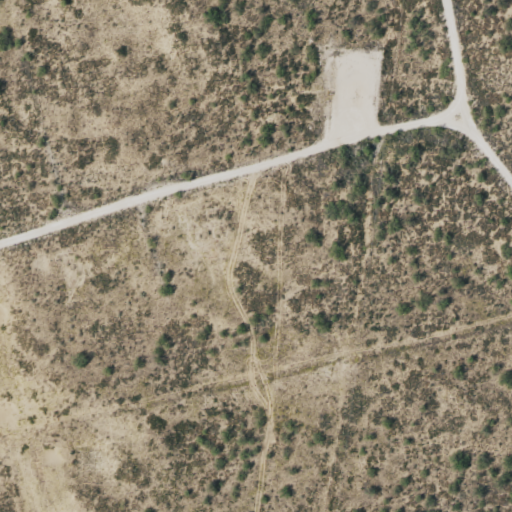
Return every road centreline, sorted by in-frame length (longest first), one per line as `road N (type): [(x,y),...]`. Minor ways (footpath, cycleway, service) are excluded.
road 1 (track): [(0,262),(465,143)]
road 2 (track): [(511,201),(465,143),(439,0)]
